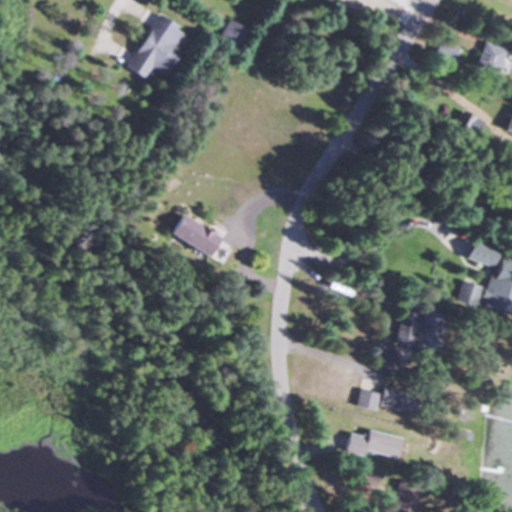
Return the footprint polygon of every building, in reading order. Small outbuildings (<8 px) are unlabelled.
[(158,75),(182,34),(150,16),(119,69),(137,79),(144,67),(158,75)] [(243,32),(224,20),(212,40),(231,52),(243,32)] [(511,136),(511,109),(505,108),(499,133),(511,136)] [(210,239),(171,215),(159,235),(198,259),(210,239)] [(490,249),(465,240),(458,259),(484,268),(490,249)] [(511,289),(504,286),(511,264),(491,257),(476,303),(506,314),(511,296),(511,289)] [(475,288),(455,282),(450,301),(469,308),(475,288)] [(430,354),(434,314),(396,309),(391,350),(430,354)] [(400,410),(403,391),(376,387),(373,406),(400,410)] [(352,407),(368,409),(370,395),(355,392),(352,407)] [(398,439),(352,434),(351,444),(397,449),(398,439)] [(382,511),(404,511),(405,483),(383,483),(382,511)]
